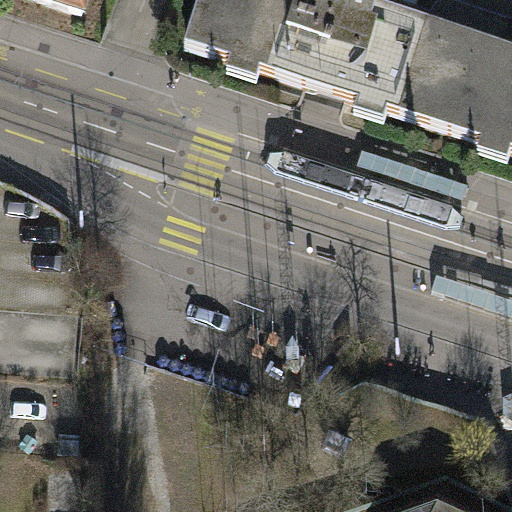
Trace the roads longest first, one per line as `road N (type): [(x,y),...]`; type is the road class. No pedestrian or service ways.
road 1 (secondary): [(93,126),(122,196),(144,217),(184,238),(511,346)]
road 2 (secondary): [(511,264),(93,126)]
